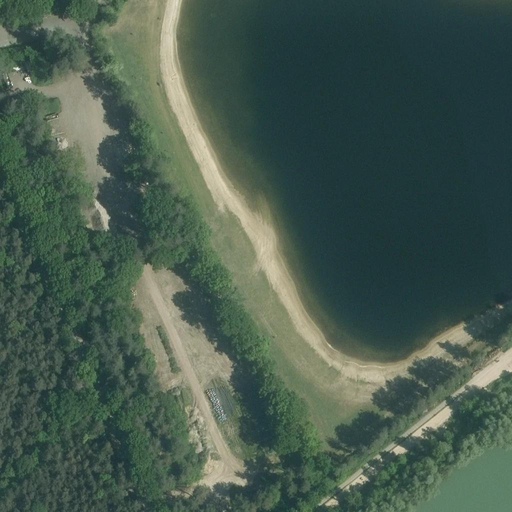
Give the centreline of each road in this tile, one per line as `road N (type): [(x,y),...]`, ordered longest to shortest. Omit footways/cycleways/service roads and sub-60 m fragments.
road 1 (unclassified): [(150,511),(0,177)]
road 2 (track): [(511,361),(332,511)]
